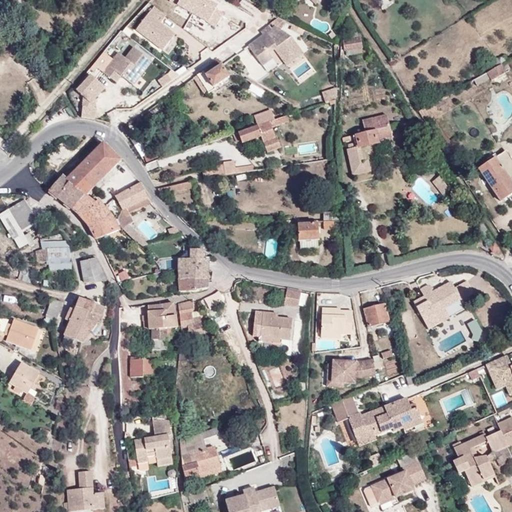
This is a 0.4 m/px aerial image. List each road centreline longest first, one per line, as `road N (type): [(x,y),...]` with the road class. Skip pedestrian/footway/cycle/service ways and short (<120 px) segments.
road 1 (residential): [(0,177),(25,181),(80,221),(120,288),(112,351),(95,368),(101,463)]
road 2 (residential): [(0,171),(52,131),(109,129),(167,214),(229,265)]
road 3 (residential): [(353,287),(447,262),(494,265),(508,280)]
road 4 (track): [(112,351),(128,511)]
road 5 (residential): [(229,265),(288,282),(353,287)]
road 6 (track): [(0,277),(57,293),(120,288)]
